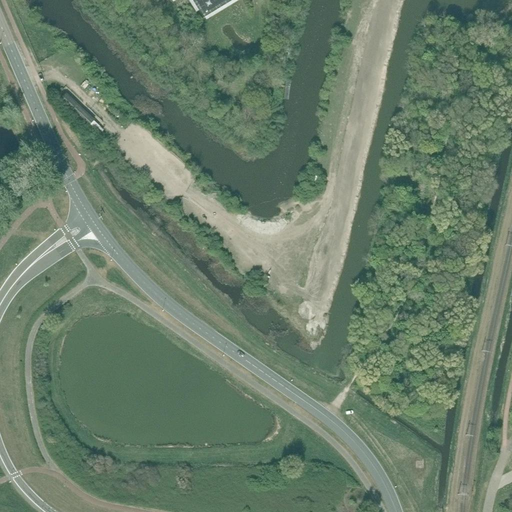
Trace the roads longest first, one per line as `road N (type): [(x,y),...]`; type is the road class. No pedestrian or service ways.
road 1 (tertiary): [(396,511),(344,433),(173,310),(98,229)]
road 2 (tertiary): [(87,214),(0,23)]
